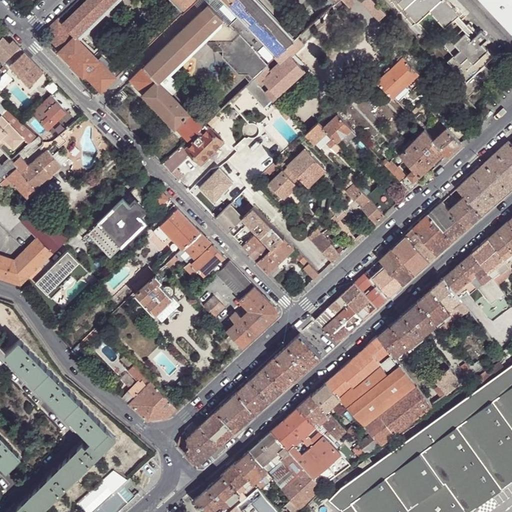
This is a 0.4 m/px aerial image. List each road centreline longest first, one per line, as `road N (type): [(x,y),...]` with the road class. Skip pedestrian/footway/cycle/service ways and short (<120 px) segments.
road 1 (tertiary): [(196,480),(511,200)]
road 2 (residential): [(22,34),(296,315)]
road 3 (tertiary): [(511,112),(296,315)]
road 4 (residential): [(0,286),(19,293),(69,367),(160,438)]
road 5 (tertiary): [(296,315),(160,438)]
